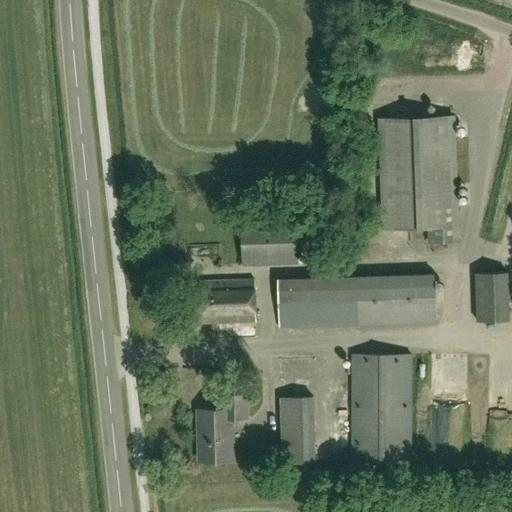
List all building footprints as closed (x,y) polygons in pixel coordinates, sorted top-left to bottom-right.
[(456,239),(451,114),(379,117),(384,227),(429,225),(430,240),(456,239)] [(243,265),(297,262),(295,219),(241,221),(243,265)] [(336,258),(354,258),(353,235),(335,236),(336,258)] [(475,321),(509,320),(508,271),(474,272),(475,321)] [(279,327),(436,322),(435,274),(278,280),(279,327)] [(193,324),(257,321),(255,279),(191,282),(193,324)] [(411,461),(411,354),(353,354),(353,461),(411,461)] [(200,461),(233,460),(232,419),(248,419),(247,393),(223,394),(223,408),(199,409),(200,461)] [(282,397),(282,414),(314,413),(314,397),(282,397)]
